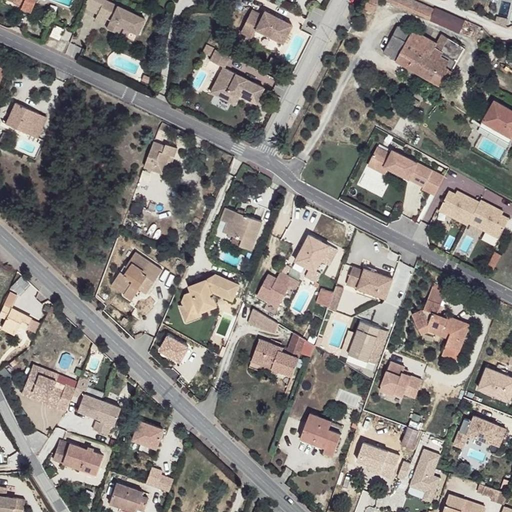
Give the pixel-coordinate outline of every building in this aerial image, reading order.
[(14,0),(24,5),(22,9),(31,12),(36,0),(14,0)] [(87,0),(87,2),(103,9),(106,0),(87,0)] [(148,18),(108,0),(106,0),(100,14),(108,18),(112,10),(118,13),(113,20),(110,28),(122,34),(125,28),(140,34),(148,18)] [(391,0),(432,17),(435,9),(413,0),(368,0),(364,8),(374,13),(379,0),(391,0)] [(293,22),(265,7),(262,14),(252,8),(245,21),(256,27),(284,40),(293,22)] [(465,20),(436,8),(435,9),(432,17),(430,22),(459,34),(465,20)] [(108,18),(113,20),(118,13),(112,10),(108,18)] [(252,36),(256,27),(245,21),(241,30),(252,36)] [(65,29),(56,25),(52,35),(60,39),(65,29)] [(406,43),(412,33),(399,27),(384,52),(421,73),(428,58),(419,53),(419,51),(406,43)] [(438,43),(414,30),(412,33),(406,43),(419,51),(419,53),(428,58),(421,73),(441,85),(446,77),(450,70),(452,71),(466,49),(442,35),(438,43)] [(216,49),(211,59),(225,66),(231,56),(216,49)] [(266,87),(225,66),(211,91),(225,98),(228,91),(239,96),(240,93),(251,98),(253,95),(260,99),(266,87)] [(236,103),(239,96),(228,91),(225,98),(236,103)] [(258,103),(260,99),(253,95),(251,98),(258,103)] [(483,122),(511,138),(511,109),(496,100),(483,122)] [(48,117),(17,103),(8,123),(38,138),(48,117)] [(179,129),(163,121),(161,126),(177,134),(179,129)] [(509,143),(511,138),(483,122),(480,127),(509,143)] [(166,146),(155,142),(146,166),(156,170),(157,167),(165,170),(171,155),(164,152),(166,146)] [(378,145),(370,161),(384,168),(385,165),(389,167),(423,185),(436,192),(444,176),(393,149),(391,152),(378,145)] [(384,168),(370,161),(368,164),(385,173),(389,167),(385,165),(384,168)] [(435,194),(436,192),(423,185),(422,187),(435,194)] [(470,222),(480,202),(463,193),(461,196),(456,194),(449,190),(439,209),(469,225),(470,222)] [(500,209),(482,200),(470,222),(500,238),(510,219),(503,215),(498,212),(500,209)] [(261,223),(227,208),(221,221),(228,225),(226,232),(234,236),(242,239),(240,247),(250,251),(261,223)] [(201,234),(207,222),(201,219),(196,230),(201,234)] [(323,258),(330,245),(310,235),(299,255),(308,260),(305,266),(313,270),(315,271),(321,261),(323,258)] [(231,243),(240,247),(242,239),(234,236),(231,243)] [(338,251),(330,246),(323,258),(321,261),(329,265),(338,251)] [(138,251),(131,261),(136,265),(143,256),(138,251)] [(497,252),(490,266),(495,268),(502,255),(497,252)] [(296,261),(305,266),(308,260),(299,255),(296,261)] [(136,265),(131,261),(127,266),(130,269),(125,275),(122,273),(115,282),(127,291),(124,296),(131,301),(138,291),(141,288),(146,292),(163,271),(143,256),(136,265)] [(347,285),(358,289),(365,270),(353,266),(347,285)] [(393,279),(365,269),(365,270),(358,289),(378,296),(386,299),(393,279)] [(321,274),(315,271),(313,270),(308,278),(316,283),(321,274)] [(301,281),(281,271),(277,278),(269,274),(258,296),(280,306),(291,285),(297,288),(301,281)] [(242,284),(217,273),(214,281),(207,278),(203,279),(201,282),(203,285),(185,291),(182,300),(185,311),(194,315),(200,313),(200,310),(217,305),(216,298),(217,298),(215,294),(214,294),(213,290),(217,287),(228,292),(227,296),(235,299),(242,284)] [(111,286),(124,296),(127,291),(115,282),(111,286)] [(330,303),(329,304),(336,306),(344,284),(337,282),(330,303)] [(335,288),(323,284),(318,299),(330,303),(335,288)] [(213,290),(227,296),(228,292),(217,287),(213,290)] [(378,296),(358,289),(357,293),(376,300),(378,296)] [(452,334),(450,340),(447,347),(461,353),(472,325),(449,315),(448,317),(439,313),(446,295),(433,290),(425,309),(413,314),(419,329),(431,325),(452,334)] [(27,329),(32,319),(11,309),(14,301),(7,298),(0,314),(0,317),(4,320),(0,327),(0,330),(14,337),(20,326),(27,329)] [(256,308),(250,322),(277,333),(281,324),(256,308)] [(34,333),(39,323),(32,319),(27,329),(34,333)] [(350,354),(369,361),(381,328),(362,322),(350,354)] [(430,331),(450,340),(452,334),(431,325),(419,329),(422,335),(430,331)] [(379,365),(391,332),(381,328),(369,361),(379,365)] [(292,377),(307,340),(296,333),(288,353),(282,351),(273,347),(275,344),(260,339),(252,358),(263,362),(264,361),(273,364),(272,369),(292,377)] [(189,346),(169,335),(161,350),(181,361),(189,346)] [(307,340),(302,355),(310,358),(315,345),(307,340)] [(390,360),(378,396),(400,404),(410,374),(402,371),(404,365),(390,360)] [(33,366),(21,396),(56,412),(57,409),(65,412),(77,382),(73,381),(68,379),(64,377),(61,376),(59,375),(42,369),(33,366)] [(480,388),(503,398),(505,393),(511,396),(511,377),(488,367),(480,388)] [(89,381),(79,377),(76,387),(72,397),(82,401),(76,415),(95,422),(92,431),(110,438),(120,410),(84,396),(89,381)] [(356,443),(352,441),(350,446),(358,448),(361,441),(367,439),(373,420),(382,423),(382,421),(396,427),(392,437),(403,441),(402,444),(413,448),(420,431),(367,411),(356,443)] [(332,421),(311,413),(302,438),(327,448),(324,452),(334,456),(342,434),(330,429),(332,421)] [(498,425),(475,416),(473,421),(465,418),(454,444),(463,448),(468,434),(491,443),(491,442),(500,446),(507,429),(497,426),(498,425)] [(164,428),(139,418),(132,438),(157,449),(164,428)] [(61,440),(54,459),(79,468),(78,472),(94,478),(102,455),(61,440)] [(384,466),(395,470),(400,455),(365,442),(358,461),(370,465),(383,470),(384,466)] [(425,450),(411,486),(426,492),(434,495),(440,478),(434,476),(441,456),(425,450)] [(404,460),(398,476),(405,479),(411,463),(404,460)] [(392,478),(395,470),(384,466),(383,470),(370,465),(369,469),(392,478)] [(493,477),(481,473),(479,480),(491,484),(493,477)] [(156,488),(169,492),(174,479),(161,475),(156,488)] [(511,482),(504,480),(501,488),(508,491),(511,482)] [(148,498),(142,496),(136,494),(137,490),(117,483),(109,502),(136,511),(137,508),(144,510),(148,498)] [(0,485),(0,511),(23,511),(25,499),(6,496),(7,486),(0,485)] [(496,489),(486,485),(483,493),(493,496),(496,489)] [(509,493),(496,489),(493,496),(492,499),(505,504),(509,493)] [(426,492),(424,499),(431,502),(434,495),(426,492)] [(483,511),(486,506),(450,494),(443,511),(483,511)]
